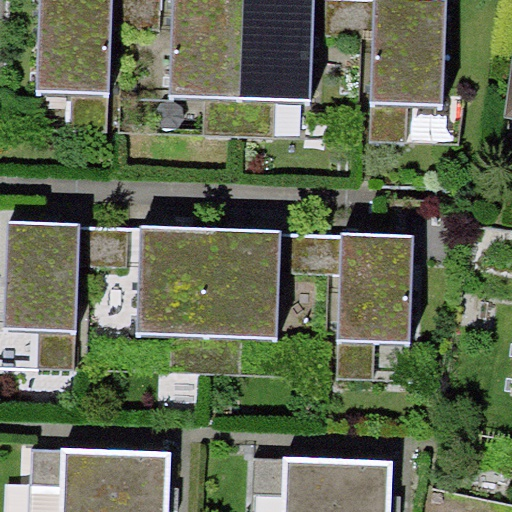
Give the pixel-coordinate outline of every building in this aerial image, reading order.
[(110,0),(36,0),(36,88),(107,93),(110,0)] [(315,0),(168,0),(165,94),(312,100),(315,0)] [(444,0),(373,0),(369,103),(443,105),(444,0)] [(80,225),(6,221),(1,327),(74,331),(80,225)] [(280,235),(139,227),(133,333),(273,342),(280,235)] [(413,237),(345,234),(340,341),(409,343),(413,237)] [(168,511),(171,452),(61,447),(58,511),(168,511)] [(390,511),(393,462),(284,458),(281,511),(390,511)]
